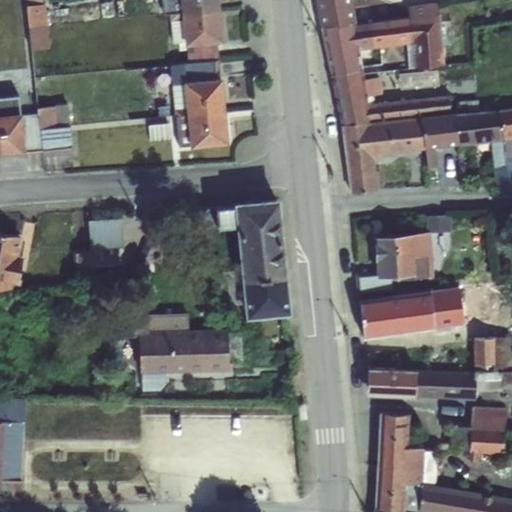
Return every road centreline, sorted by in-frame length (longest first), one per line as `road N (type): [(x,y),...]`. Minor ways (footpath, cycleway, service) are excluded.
road 1 (tertiary): [(330,511),(306,208)]
road 2 (residential): [(301,169),(0,192)]
road 3 (residential): [(306,208),(449,194),(511,199)]
road 4 (tertiary): [(301,169),(283,0)]
